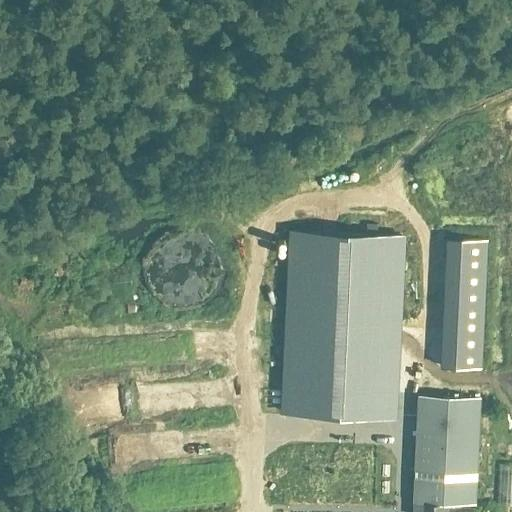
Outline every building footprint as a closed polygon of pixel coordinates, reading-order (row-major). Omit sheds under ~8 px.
[(284,410),(318,412),(392,416),(401,234),(292,229),(289,295),(284,410)] [(177,388),(183,416),(199,413),(193,384),(177,388)] [(451,507),(451,502),(475,503),(480,396),(420,393),(415,476),(416,476),(414,511),(468,511),(468,507),(451,507)] [(335,451),(273,454),(275,511),(396,511),(392,421),(334,424),(335,451)] [(130,448),(135,471),(144,469),(139,446),(130,448)] [(152,485),(147,502),(155,505),(161,487),(152,485)]
